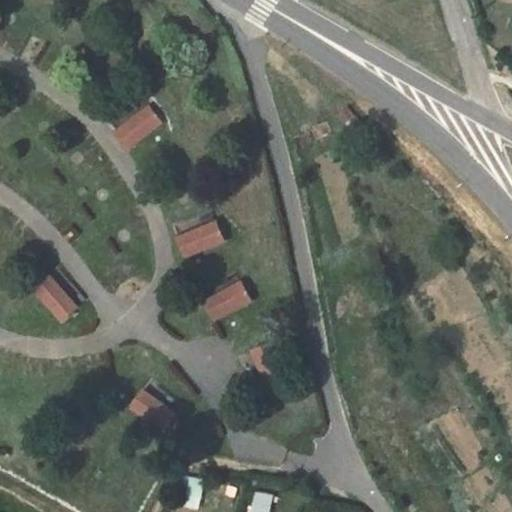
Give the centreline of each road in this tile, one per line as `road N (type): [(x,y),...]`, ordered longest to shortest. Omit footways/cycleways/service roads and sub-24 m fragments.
road 1 (residential): [(234,0),(300,244),(345,462),(384,511)]
road 2 (primary): [(325,46),(511,225)]
road 3 (primary): [(496,129),(325,46)]
road 4 (residential): [(496,129),(446,0)]
